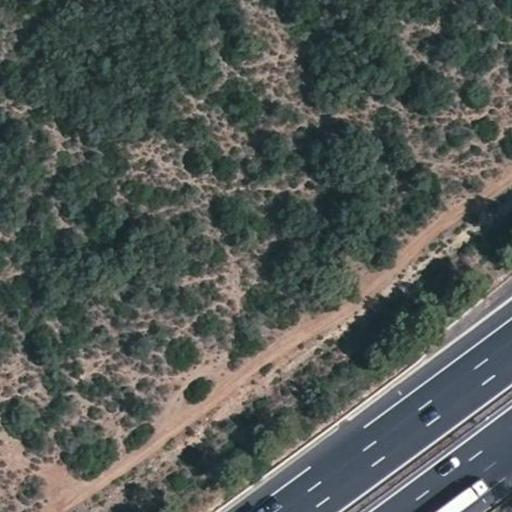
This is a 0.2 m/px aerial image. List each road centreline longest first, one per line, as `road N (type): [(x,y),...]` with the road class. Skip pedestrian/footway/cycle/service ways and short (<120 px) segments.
road 1 (track): [(57,511),(264,356),(356,302),(420,236),(511,171)]
road 2 (motorway): [(511,350),(293,511)]
road 3 (motorway): [(413,511),(511,438)]
